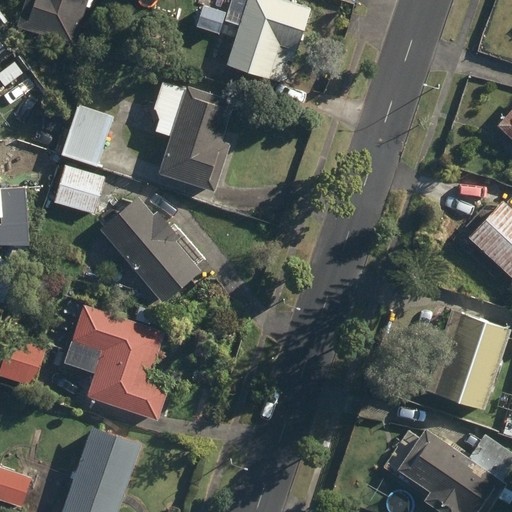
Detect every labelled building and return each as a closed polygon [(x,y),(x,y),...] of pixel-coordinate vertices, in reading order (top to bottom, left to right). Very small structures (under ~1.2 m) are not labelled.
[(25,0),(17,24),(74,43),(88,0),(25,0)] [(249,0),(227,64),(268,78),(272,67),(284,71),(288,59),(292,61),(310,9),(283,0),(249,0)] [(197,25),(218,33),(227,13),(205,4),(197,25)] [(193,39),(203,43),(207,31),(198,27),(193,39)] [(0,73),(0,79),(6,87),(23,73),(14,62),(0,73)] [(159,172),(216,190),(231,143),(222,141),(235,100),(187,85),(185,88),(163,81),(150,120),(159,123),(156,132),(171,136),(159,172)] [(61,154),(97,167),(114,117),(79,104),(61,154)] [(511,111),(499,125),(511,136),(511,111)] [(45,160),(56,164),(60,151),(49,148),(45,160)] [(54,201),(95,213),(106,177),(65,165),(54,201)] [(0,224),(0,246),(28,246),(27,189),(0,189),(1,224),(0,224)] [(101,229),(163,303),(201,270),(176,241),(180,237),(158,211),(154,214),(139,197),(101,229)] [(469,237),(511,277),(511,208),(503,200),(469,237)] [(0,300),(4,302),(17,265),(0,258),(0,300)] [(87,397),(157,419),(168,388),(148,381),(165,331),(149,326),(154,311),(141,307),(136,321),(83,304),(64,362),(95,372),(87,397)] [(433,392),(484,409),(511,330),(460,313),(433,392)] [(0,375),(0,376),(35,386),(46,347),(10,338),(0,375)] [(502,433),(511,436),(511,424),(506,422),(502,433)] [(61,511),(118,511),(142,444),(91,426),(61,511)] [(458,511),(459,511),(488,511),(508,484),(425,428),(397,470),(430,492),(423,501),(440,511),(458,511)] [(471,456),(505,478),(511,467),(511,452),(485,434),(471,456)] [(0,498),(22,507),(31,479),(0,468),(0,498)]
